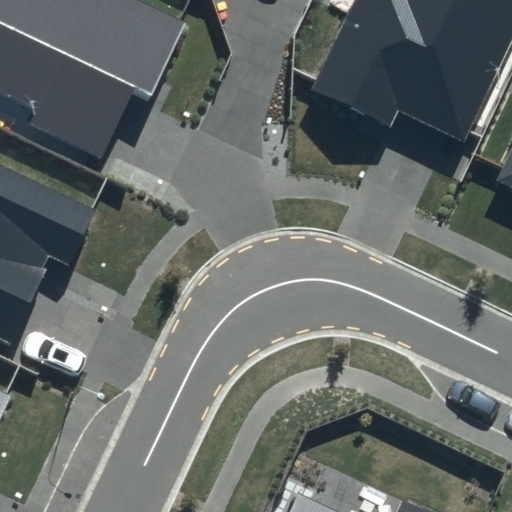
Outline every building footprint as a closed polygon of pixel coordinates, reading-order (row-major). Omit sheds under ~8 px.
[(186,23),(137,0),(0,0),(0,88),(35,105),(25,127),(101,162),(135,90),(151,97),(186,23)] [(511,39),(511,0),(354,0),(312,90),(393,127),(400,112),(465,142),(511,39)] [(511,150),(499,179),(511,184),(511,150)] [(98,208),(0,162),(0,338),(9,343),(49,257),(71,267),(98,208)] [(0,416),(10,396),(0,391),(0,416)] [(432,511),(404,499),(397,511),(339,511),(298,492),(288,511),(432,511)]
